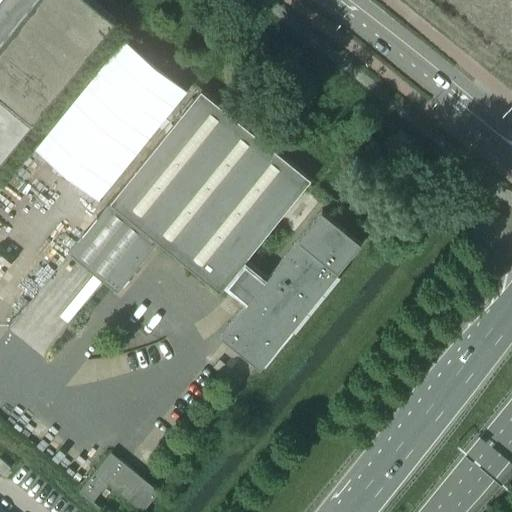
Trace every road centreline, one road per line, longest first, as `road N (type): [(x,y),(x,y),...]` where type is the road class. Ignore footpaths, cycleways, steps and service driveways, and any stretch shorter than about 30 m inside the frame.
road 1 (primary): [(511,309),(354,511)]
road 2 (tertiary): [(511,145),(327,0)]
